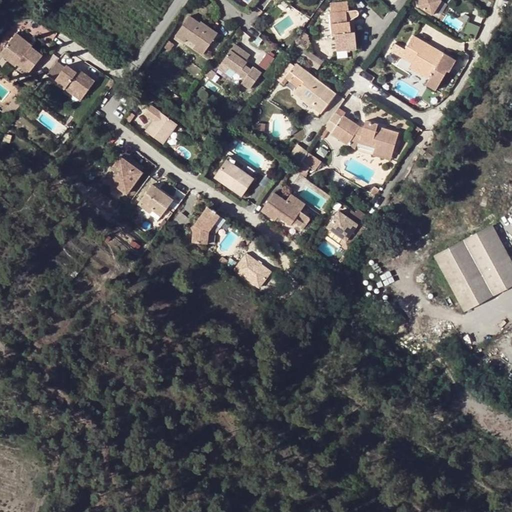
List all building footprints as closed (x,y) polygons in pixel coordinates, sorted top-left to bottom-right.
[(440,0),(418,0),(414,6),(429,16),(440,0)] [(330,6),(330,13),(347,11),(347,4),(330,6)] [(350,33),(349,22),(353,19),(360,15),(358,10),(347,11),(330,13),(329,13),(331,36),(335,35),(337,51),(357,49),(355,32),(350,33)] [(190,40),(188,43),(193,47),(190,50),(199,57),(215,35),(199,24),(198,26),(187,18),(176,34),(184,41),(187,38),(190,40)] [(306,36),(300,32),(293,42),(304,48),(307,44),(306,36)] [(182,44),(184,41),(176,34),(173,37),(182,44)] [(13,37),(10,40),(26,52),(28,49),(13,37)] [(445,74),(436,68),(440,63),(443,58),(415,38),(402,57),(412,65),(409,68),(427,81),(425,84),(424,86),(432,92),(445,74)] [(39,58),(28,49),(26,52),(10,40),(0,52),(0,57),(13,68),(14,66),(25,75),(39,58)] [(232,47),(228,53),(242,63),(246,57),(232,47)] [(243,64),(242,63),(228,53),(220,64),(227,70),(240,80),(237,84),(245,90),(257,74),(248,68),(246,71),(241,67),(243,64)] [(296,64),(294,66),(287,61),(275,77),(282,82),(290,72),(303,83),(300,87),(299,86),(294,93),(300,98),(302,96),(314,105),(312,108),(320,114),(335,95),(296,64)] [(440,63),(436,68),(445,74),(449,70),(440,63)] [(227,70),(220,64),(215,71),(223,76),(227,70)] [(82,98),(94,82),(78,70),(75,73),(65,65),(53,83),(63,90),(66,86),(82,98)] [(407,71),(425,84),(427,81),(409,68),(407,71)] [(212,77),(205,72),(200,78),(207,83),(212,77)] [(80,101),(82,98),(66,86),(63,90),(80,101)] [(314,105),(302,96),(300,98),(312,108),(314,105)] [(348,144),(350,141),(359,128),(342,116),(345,112),(338,108),(324,129),(348,144)] [(163,145),(177,124),(159,111),(145,131),(163,145)] [(363,128),(359,140),(375,145),(374,149),(373,151),(391,157),(399,134),(377,127),(378,125),(365,121),(363,128)] [(420,129),(413,125),(404,137),(411,142),(420,129)] [(358,143),(359,140),(363,128),(359,128),(350,141),(358,143)] [(375,145),(359,140),(358,143),(374,149),(375,145)] [(300,162),(307,153),(295,145),(287,156),(299,164),(300,162)] [(390,161),(391,157),(373,151),(372,155),(390,161)] [(124,153),(121,158),(140,171),(143,167),(124,153)] [(141,172),(140,171),(121,158),(120,157),(105,178),(127,192),(141,172)] [(229,159),(226,163),(233,168),(236,164),(229,159)] [(300,162),(299,164),(295,170),(299,173),(305,166),(300,162)] [(254,182),(233,168),(226,163),(214,181),(242,199),(254,182)] [(164,183),(159,189),(151,184),(139,200),(152,209),(162,216),(178,194),(164,183)] [(292,224),(301,210),(275,193),(263,211),(277,221),(279,216),(292,224)] [(150,212),(152,209),(139,200),(137,203),(150,212)] [(349,246),(362,226),(334,208),(321,228),(349,246)] [(210,211),(196,228),(195,242),(209,244),(209,237),(223,220),(210,211)] [(186,217),(182,214),(175,223),(185,231),(194,220),(188,214),(186,217)] [(511,264),(491,226),(436,255),(465,310),(511,284),(511,264)]
